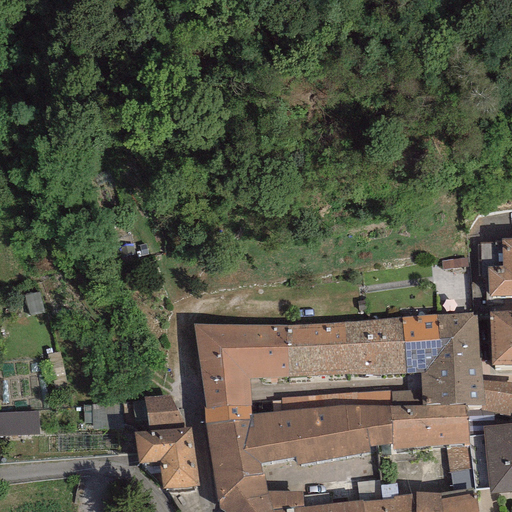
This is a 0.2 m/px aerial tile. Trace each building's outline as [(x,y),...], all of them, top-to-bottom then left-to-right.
[(502,271),(486,272),(488,301),(511,300),(511,244),(501,245),(502,271)] [(206,429),(251,424),(251,404),(251,383),(419,376),(420,392),(421,410),(466,409),(482,409),(485,409),(483,383),(476,315),(341,325),(283,329),(193,328),(206,429)] [(511,316),(489,318),(491,372),(511,370),(511,316)] [(511,411),(511,386),(483,383),(485,409),(482,409),(481,413),(511,416),(511,411)] [(420,392),(251,404),(251,424),(260,469),(294,462),(296,469),(390,452),(470,446),(466,409),(421,410),(420,392)] [(170,398),(144,401),(150,434),(133,438),(138,469),(157,467),(162,494),(198,490),(191,431),(185,431),(170,398)] [(39,429),(38,408),(0,410),(0,427),(0,431),(39,429)] [(415,511),(415,497),(305,508),(303,494),(267,494),(260,469),(251,424),(206,429),(219,510),(220,511),(415,511)] [(511,427),(482,430),(489,497),(511,494),(511,427)] [(441,497),(415,497),(415,511),(476,511),(475,498),(442,502),(441,497)]
